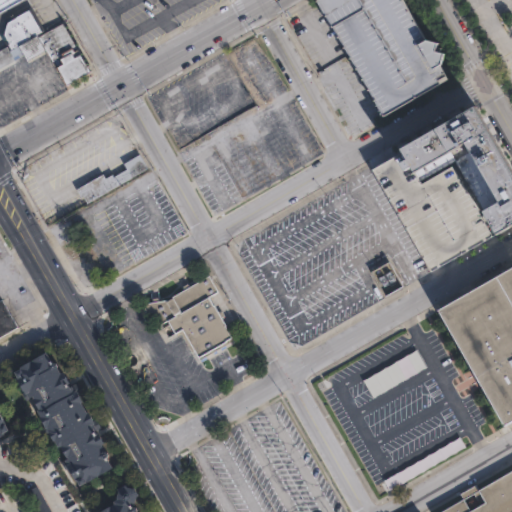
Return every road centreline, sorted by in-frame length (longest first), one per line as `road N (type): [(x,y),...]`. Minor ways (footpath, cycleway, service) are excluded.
road 1 (residential): [(483,77),(0,356)]
road 2 (residential): [(121,83),(364,511)]
road 3 (residential): [(511,245),(148,451)]
road 4 (primary): [(182,511),(0,189)]
road 5 (residential): [(255,0),(345,157)]
road 6 (secondary): [(121,83),(266,0)]
road 7 (residential): [(438,0),(511,127)]
road 8 (residential): [(390,511),(511,442)]
road 9 (secondary): [(0,152),(121,83)]
